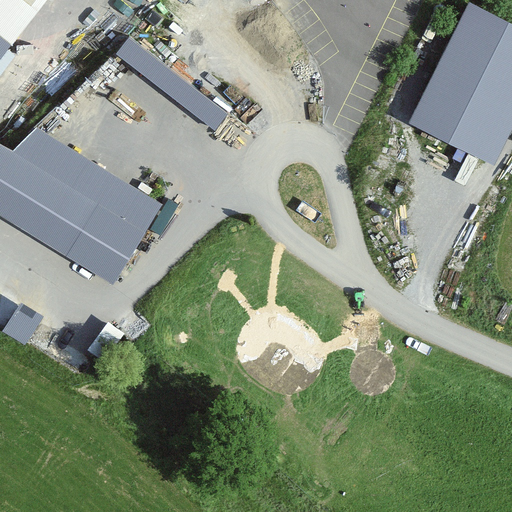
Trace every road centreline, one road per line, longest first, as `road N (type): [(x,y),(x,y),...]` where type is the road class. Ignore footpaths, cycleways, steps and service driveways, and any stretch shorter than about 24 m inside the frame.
road 1 (residential): [(363,281),(335,173),(321,149),(300,140),(278,146),(267,156),(261,185)]
road 2 (residential): [(511,361),(403,312),(363,281)]
road 3 (residential): [(261,185),(282,229),(363,281)]
